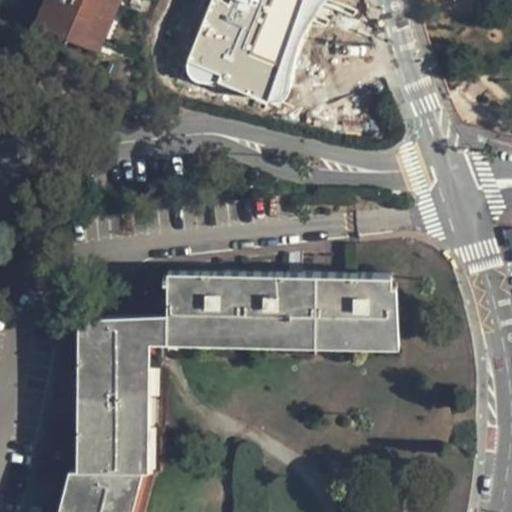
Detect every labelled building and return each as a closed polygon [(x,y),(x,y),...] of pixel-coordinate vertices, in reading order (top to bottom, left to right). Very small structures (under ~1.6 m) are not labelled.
[(49,0),(40,24),(90,45),(108,0),(49,0)] [(108,0),(90,45),(100,49),(120,0),(108,0)] [(285,107),(315,0),(206,0),(184,77),(285,107)] [(169,292),(169,340),(396,341),(392,270),(169,267),(169,273),(164,273),(165,292),(169,292)] [(142,511),(153,469),(161,468),(162,339),(162,316),(80,318),(79,467),(70,467),(58,511),(142,511)]
